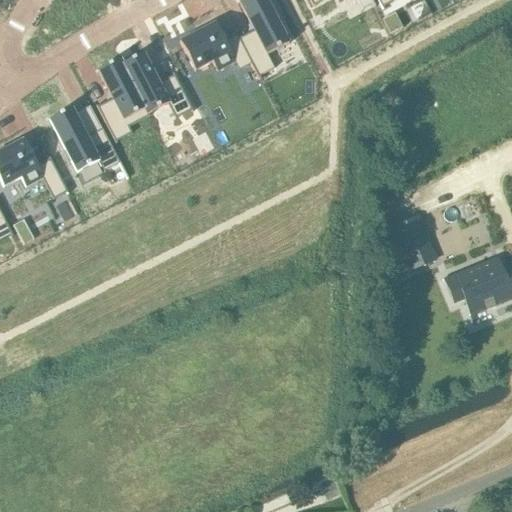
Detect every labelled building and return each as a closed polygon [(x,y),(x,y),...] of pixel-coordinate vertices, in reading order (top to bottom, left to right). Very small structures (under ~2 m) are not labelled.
[(243,0),(238,3),(253,32),(239,39),(259,77),(274,69),(267,56),(288,45),(264,0),(243,0)] [(375,0),(381,9),(398,0),(397,0),(375,0)] [(214,25),(179,43),(194,72),(212,63),(217,72),(234,63),(238,71),(250,65),(257,78),(259,77),(239,39),(237,35),(223,42),(214,25)] [(143,55),(122,66),(148,116),(167,106),(175,120),(192,111),(174,76),(158,85),(143,55)] [(112,100),(96,108),(114,143),(131,134),(128,128),(149,117),(148,116),(122,66),(119,60),(97,72),(112,100)] [(71,109),(49,121),(77,174),(98,163),(103,172),(119,164),(102,130),(86,138),(71,109)] [(23,141),(0,152),(0,183),(3,188),(20,179),(25,188),(41,180),(52,201),(67,193),(50,160),(37,167),(23,141)] [(0,241),(12,235),(0,213),(0,241)] [(418,217),(392,227),(410,272),(436,262),(418,217)] [(442,281),(452,305),(462,301),(469,318),(511,300),(511,283),(510,279),(504,281),(495,259),(442,281)]
